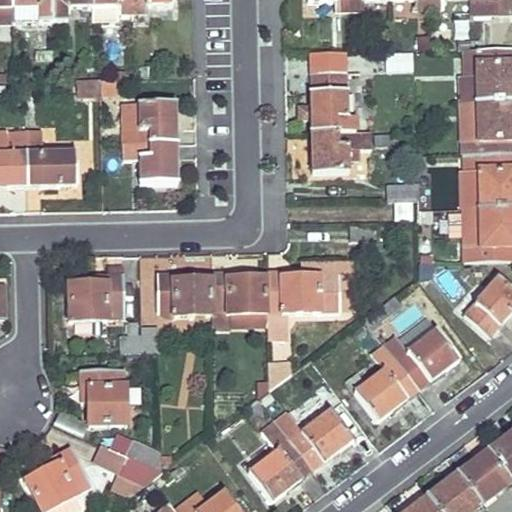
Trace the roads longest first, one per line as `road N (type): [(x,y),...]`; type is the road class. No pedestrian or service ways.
road 1 (residential): [(238,0),(243,226),(28,228)]
road 2 (residential): [(511,384),(345,511)]
road 3 (residential): [(4,401),(28,353),(28,228)]
